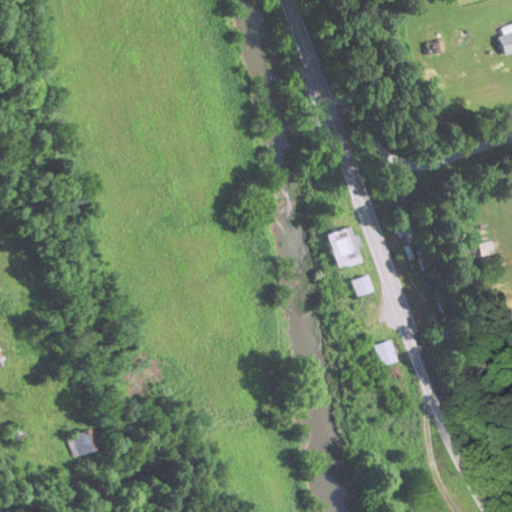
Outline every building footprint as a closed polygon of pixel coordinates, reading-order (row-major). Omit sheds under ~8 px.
[(511,31),(496,38),(504,57),(511,53),(511,31)] [(392,210),(406,244),(414,241),(400,207),(392,210)] [(326,237),(339,270),(363,260),(350,227),(326,237)] [(350,282),(356,297),(372,292),(366,276),(350,282)] [(396,361),(389,341),(372,346),(380,367),(396,361)] [(0,368),(10,363),(0,346),(0,368)] [(7,433),(14,446),(26,439),(18,426),(7,433)] [(71,459),(99,451),(93,430),(65,438),(71,459)]
